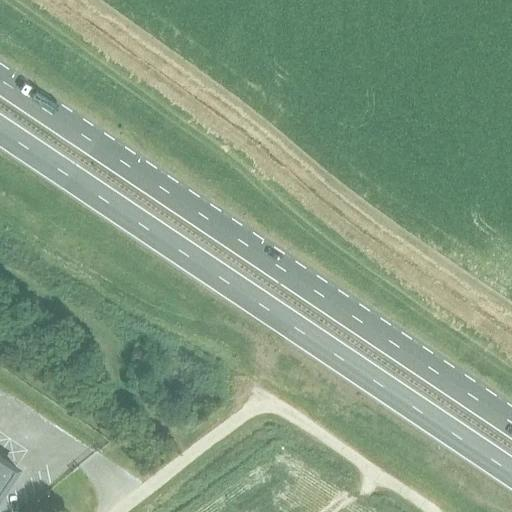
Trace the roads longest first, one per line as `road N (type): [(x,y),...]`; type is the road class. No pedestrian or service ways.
road 1 (trunk): [(0,136),(511,478)]
road 2 (trunk): [(511,423),(0,81)]
